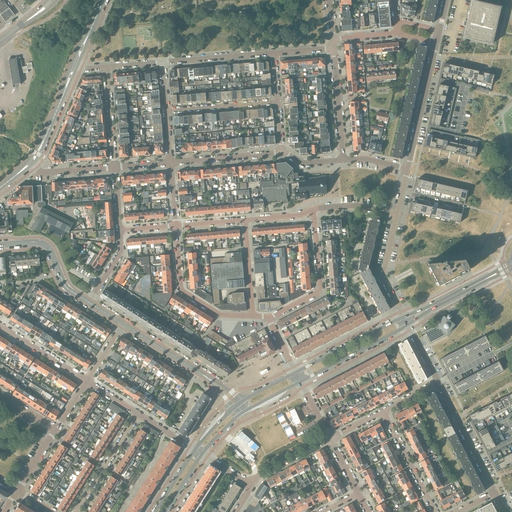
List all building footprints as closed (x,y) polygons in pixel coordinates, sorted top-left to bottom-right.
[(466,26),(464,37),(492,44),(495,30),(496,30),(501,7),(472,0),(467,22),(465,21),(464,25),(466,26)] [(4,3),(2,4),(0,6),(1,7),(0,7),(0,14),(8,8),(4,3)] [(408,14),(410,6),(401,4),(402,8),(403,8),(402,13),(408,14)] [(436,7),(428,5),(424,21),(433,23),(436,7)] [(419,8),(410,6),(408,14),(414,16),(415,14),(418,15),(419,8)] [(8,8),(0,14),(0,15),(5,22),(14,15),(8,8)] [(357,18),(357,21),(358,24),(358,27),(361,27),(368,26),(367,14),(366,14),(366,13),(364,14),(364,17),(361,17),(361,18),(357,18)] [(418,45),(415,61),(423,63),(427,47),(418,45)] [(13,59),(10,60),(9,60),(13,85),(17,84),(21,84),(18,70),(23,69),(21,60),(19,60),(19,59),(20,58),(20,57),(19,58),(18,59),(18,60),(17,60),(17,58),(13,59)] [(420,79),(423,63),(415,61),(411,77),(420,79)] [(23,67),(24,73),(28,72),(28,69),(33,68),(32,62),(27,63),(28,66),(23,67)] [(218,70),(218,66),(213,66),(213,67),(212,67),(213,75),(216,75),(216,78),(219,77),(219,74),(220,74),(220,70),(218,70)] [(492,86),(494,75),(489,74),(486,84),(486,85),(492,86)] [(416,95),(420,79),(411,77),(407,93),(416,95)] [(78,91),(77,93),(91,99),(92,97),(86,94),(87,91),(86,91),(81,89),(79,88),(79,89),(78,89),(78,90),(78,91)] [(90,101),(91,99),(77,93),(77,94),(76,95),(75,96),(76,96),(75,97),(83,100),(84,98),(90,101)] [(403,109),(412,111),(416,95),(407,93),(403,109)] [(73,103),(73,104),(83,108),(84,104),(85,102),(75,98),(74,101),(73,101),(72,102),(73,103)] [(71,109),(79,113),(80,109),(82,110),(83,108),(73,104),(72,106),(71,106),(70,108),(71,109)] [(82,114),(80,113),(79,113),(71,109),(69,112),(68,113),(68,114),(68,115),(77,118),(78,115),(81,116),(82,114)] [(409,127),(412,111),(403,109),(399,125),(409,127)] [(65,121),(65,122),(77,127),(78,124),(76,123),(77,120),(68,116),(67,116),(66,117),(66,118),(66,119),(65,121)] [(63,127),(62,128),(70,131),(72,128),(76,130),(77,127),(65,122),(64,125),(63,125),(62,126),(63,127)] [(105,127),(105,125),(97,125),(97,128),(97,131),(95,131),(92,132),(92,134),(106,133),(105,127)] [(399,125),(396,141),(405,143),(409,127),(399,125)] [(70,131),(62,128),(62,129),(61,129),(61,130),(61,131),(60,133),(74,139),(75,137),(70,135),(71,132),(70,131)] [(73,141),(74,139),(60,133),(59,135),(58,137),(58,138),(69,142),(70,139),(73,141)] [(425,145),(430,147),(432,137),(433,135),(428,134),(425,145)] [(74,148),(75,145),(69,142),(58,138),(57,140),(56,140),(56,142),(56,143),(64,146),(65,143),(71,146),(71,145),(72,145),(72,147),(74,148)] [(374,151),(377,140),(375,140),(374,142),(370,141),(368,150),(369,150),(371,151),(372,150),(374,151)] [(401,159),(403,152),(405,143),(396,141),(392,157),(401,159)] [(54,147),(53,149),(60,152),(62,147),(55,144),(55,145),(54,145),(53,146),(54,147)] [(51,154),(58,157),(60,152),(53,149),(52,152),(51,152),(50,153),(51,154)] [(68,162),(68,157),(65,157),(63,157),(63,158),(61,158),(61,157),(58,157),(51,154),(50,155),(49,156),(49,157),(49,158),(52,159),(53,160),(53,162),(53,163),(53,164),(54,164),(55,163),(63,162),(68,162)] [(286,177),(287,176),(293,168),(286,162),(277,163),(278,173),(280,173),(280,174),(285,178),(286,177)] [(293,168),(287,176),(289,177),(291,177),(291,179),(293,179),(294,183),(297,183),(297,184),(298,184),(298,185),(299,185),(305,185),(306,194),(321,192),(321,193),(326,193),(327,193),(326,189),(329,188),(328,186),(327,184),(328,183),(328,181),(325,181),(325,177),(324,177),(320,177),(320,178),(305,180),(305,179),(304,176),(299,177),(298,173),(293,174),(293,172),(292,171),(293,170),(293,169),(294,168),(293,168)] [(273,186),(268,187),(263,187),(263,190),(263,191),(263,198),(264,201),(282,199),(284,203),(287,203),(287,200),(287,199),(287,195),(289,195),(289,184),(294,183),(293,179),(291,179),(291,177),(289,177),(287,176),(286,177),(286,180),(286,184),(279,184),(279,186),(273,186)] [(305,185),(299,185),(300,188),(293,189),(293,194),(295,194),(295,196),(296,196),(296,200),(307,199),(306,195),(306,194),(305,185)] [(9,202),(8,202),(8,205),(9,205),(12,205),(12,206),(14,206),(13,205),(18,205),(25,204),(33,204),(33,206),(33,213),(28,213),(28,210),(16,210),(16,225),(24,225),(23,218),(28,218),(28,215),(33,215),(33,218),(28,229),(32,231),(32,229),(39,233),(45,221),(51,224),(47,231),(63,238),(66,232),(69,233),(69,232),(70,232),(69,231),(73,223),(44,208),(45,205),(45,203),(42,201),(41,186),(17,187),(17,194),(15,194),(14,194),(13,195),(13,197),(14,198),(14,199),(9,199),(9,202)] [(124,197),(124,202),(134,201),(134,198),(134,196),(132,196),(132,193),(124,194),(123,195),(123,196),(124,197)] [(179,195),(180,202),(194,201),(195,201),(195,196),(193,196),(193,197),(191,197),(191,194),(179,195)] [(157,212),(157,218),(164,218),(164,215),(169,215),(168,208),(164,209),(165,211),(157,212)] [(370,218),(366,233),(376,235),(380,220),(370,218)] [(366,233),(363,248),(373,250),(376,235),(366,233)] [(104,246),(101,251),(108,255),(108,254),(109,255),(110,252),(111,250),(113,246),(113,245),(106,244),(104,246)] [(373,250),(363,248),(360,262),(369,264),(373,250)] [(269,249),(253,250),(254,256),(254,259),(261,259),(269,258),(268,255),(270,255),(269,249)] [(101,251),(98,256),(105,260),(105,259),(105,260),(107,258),(106,257),(108,255),(101,251)] [(225,263),(242,262),(241,252),(224,254),(225,263)] [(105,260),(98,256),(94,253),(91,258),(102,265),(102,264),(102,265),(104,262),(103,262),(105,260)] [(100,267),(102,265),(91,258),(88,263),(98,270),(99,269),(99,270),(100,268),(100,267)] [(261,259),(254,259),(254,263),(255,274),(256,286),(268,285),(268,283),(268,280),(267,277),(267,274),(267,271),(267,268),(266,266),(266,262),(272,262),(271,258),(261,259)] [(459,273),(469,268),(465,259),(447,261),(448,262),(447,262),(446,263),(445,261),(443,262),(444,264),(442,264),(441,262),(428,263),(439,285),(444,283),(456,276),(457,276),(460,274),(459,273)] [(136,266),(134,264),(127,260),(127,261),(126,260),(125,262),(125,263),(124,265),(131,269),(133,271),(136,266)] [(213,264),(211,264),(212,282),(219,281),(230,280),(244,279),(242,262),(225,263),(222,264),(219,264),(216,264),(213,264)] [(369,265),(369,264),(360,262),(359,263),(360,263),(358,269),(360,273),(368,268),(369,265)] [(131,269),(124,265),(124,266),(123,265),(122,268),(121,270),(128,274),(133,278),(135,276),(129,272),(131,269)] [(360,273),(367,286),(375,281),(368,268),(360,273)] [(119,273),(118,275),(125,279),(128,274),(121,270),(120,271),(120,270),(119,272),(119,273)] [(125,279),(118,275),(117,276),(117,275),(116,277),(116,278),(114,280),(121,284),(125,279)] [(212,282),(212,290),(219,289),(231,288),(244,287),(244,285),(244,279),(230,280),(219,281),(212,282)] [(367,286),(374,300),(383,295),(375,281),(367,286)] [(21,283),(19,287),(17,290),(22,293),(26,287),(21,283)] [(41,285),(37,283),(36,285),(33,283),(28,292),(30,294),(33,290),(38,293),(42,286),(41,285)] [(28,284),(26,287),(22,293),(25,295),(31,286),(29,285),(28,284)] [(268,285),(256,286),(257,291),(257,299),(276,297),(275,285),(274,285),(268,285)] [(42,286),(38,293),(36,295),(39,297),(40,296),(42,298),(43,296),(47,289),(46,288),(45,288),(42,286)] [(50,291),(47,289),(43,296),(46,298),(44,301),(46,303),(48,300),(52,293),(51,292),(52,292),(50,291)] [(102,293),(100,296),(106,301),(109,302),(115,306),(120,299),(117,297),(118,296),(113,293),(111,292),(108,290),(107,291),(105,289),(103,292),(102,293)] [(164,293),(151,293),(152,300),(164,307),(172,296),(171,292),(164,293)] [(232,295),(227,295),(228,304),(246,302),(245,292),(244,292),(232,293),(232,295)] [(283,292),(279,293),(279,297),(280,301),(282,305),(289,302),(288,292),(283,292)] [(52,293),(48,300),(52,303),(57,296),(56,295),(57,295),(55,294),(55,295),(52,293)] [(179,297),(174,294),(170,301),(175,304),(179,297)] [(383,295),(374,300),(381,314),(390,309),(383,295)] [(57,296),(52,303),(57,306),(62,299),(61,298),(62,298),(60,298),(57,296)] [(323,299),(321,299),(324,306),(330,304),(326,297),(325,296),(322,298),(323,299)] [(179,297),(175,304),(180,307),(184,300),(179,297)] [(24,299),(22,302),(24,304),(26,305),(30,307),(31,304),(29,302),(24,299)] [(57,306),(60,308),(58,311),(60,312),(62,309),(67,302),(66,302),(67,301),(65,301),(62,299),(57,306)] [(120,299),(115,306),(121,310),(124,312),(130,316),(135,309),(132,307),(133,306),(128,303),(125,301),(123,300),(122,301),(120,299)] [(319,300),(315,302),(319,309),(324,306),(321,299),(319,300)] [(184,300),(180,307),(184,310),(189,303),(184,300)] [(0,308),(1,309),(1,310),(4,312),(5,311),(9,304),(4,301),(0,307),(0,308)] [(268,301),(258,302),(258,307),(258,311),(268,312),(268,311),(270,311),(269,304),(269,301),(268,301)] [(276,301),(269,301),(269,304),(270,311),(272,310),(272,311),(282,305),(280,301),(277,301),(276,301)] [(67,302),(62,309),(67,312),(72,305),(71,305),(71,304),(70,304),(67,302)] [(220,304),(214,305),(221,310),(246,311),(246,307),(246,302),(228,304),(220,304)] [(312,304),(310,305),(314,312),(319,309),(315,302),(311,304),(312,304)] [(356,303),(353,304),(352,305),(357,315),(355,316),(353,312),(350,314),(348,311),(351,309),(350,306),(344,309),(345,312),(348,319),(353,328),(368,320),(358,302),(356,303)] [(189,303),(184,310),(189,313),(194,307),(189,303)] [(14,307),(9,304),(5,311),(6,313),(11,316),(16,308),(14,307)] [(72,305),(67,312),(72,315),(77,308),(76,308),(75,307),(72,305)] [(308,305),(304,307),(308,315),(314,312),(310,305),(308,306),(308,305)] [(194,307),(189,313),(194,316),(198,310),(194,307)] [(301,310),(299,311),(303,318),(308,315),(304,307),(300,309),(301,310)] [(77,308),(72,315),(77,318),(82,311),(81,311),(80,310),(77,308)] [(135,309),(130,316),(136,320),(139,321),(145,325),(150,318),(147,316),(148,316),(138,309),(137,310),(135,309)] [(198,310),(194,316),(199,319),(203,313),(198,310)] [(16,311),(15,313),(10,320),(11,320),(11,321),(11,320),(15,323),(19,316),(21,314),(16,311)] [(82,311),(77,318),(76,321),(81,324),(82,321),(87,314),(86,314),(85,313),(82,311)] [(297,311),(293,313),(297,321),(303,318),(299,311),(297,312),(297,311)] [(203,313),(199,319),(204,323),(208,316),(203,313)] [(290,316),(288,317),(291,323),(297,321),(293,313),(289,315),(290,316)] [(87,314),(82,321),(87,325),(92,318),(91,317),(90,316),(87,314)] [(455,324),(449,320),(451,317),(448,314),(446,318),(444,316),(436,325),(425,331),(430,343),(447,334),(455,324)] [(16,323),(20,326),(24,319),(19,316),(15,323),(16,323)] [(208,316),(204,323),(209,326),(213,319),(208,316)] [(26,317),(24,319),(20,326),(22,327),(21,329),(24,330),(25,329),(29,322),(30,320),(26,317)] [(283,319),(282,319),(286,326),(291,323),(288,317),(287,317),(286,317),(283,318),(283,319)] [(92,318),(87,325),(92,328),(96,321),(96,320),(95,319),(95,320),(92,318)] [(150,318),(145,325),(151,329),(154,331),(160,335),(165,328),(162,326),(163,325),(153,319),(152,320),(150,318)] [(277,322),(281,329),(286,326),(282,319),(281,320),(277,321),(278,322),(277,322)] [(348,319),(334,326),(339,335),(353,328),(348,319)] [(96,321),(92,328),(97,331),(101,324),(101,323),(100,322),(100,323),(96,321)] [(25,329),(30,332),(34,325),(29,322),(25,329),(25,330),(25,329)] [(101,324),(97,331),(102,334),(106,327),(106,326),(105,326),(101,324)] [(307,329),(301,332),(310,350),(324,342),(319,331),(316,327),(315,324),(309,328),(314,337),(312,338),(307,329)] [(339,335),(334,326),(333,324),(327,327),(328,330),(326,331),(325,328),(319,331),(324,342),(339,335)] [(30,332),(34,335),(39,328),(34,325),(30,332),(30,333),(30,332)] [(43,331),(41,330),(42,328),(40,327),(39,328),(34,335),(35,335),(35,336),(35,335),(39,338),(43,331)] [(106,327),(102,334),(107,337),(111,330),(110,329),(106,327)] [(186,327),(184,331),(192,335),(194,331),(186,327)] [(165,328),(160,335),(166,339),(169,340),(175,344),(180,337),(177,335),(178,335),(168,328),(167,329),(165,328)] [(44,341),(48,335),(50,332),(45,329),(43,331),(39,338),(40,338),(39,339),(40,339),(40,338),(44,341)] [(257,333),(261,342),(266,351),(274,348),(274,347),(273,347),(272,344),(272,343),(271,343),(269,338),(266,333),(264,329),(257,333)] [(228,341),(211,330),(208,336),(224,347),(228,341)] [(301,332),(294,335),(299,345),(297,346),(292,336),(286,339),(296,357),(310,350),(301,332)] [(257,333),(250,336),(260,355),(266,351),(261,342),(257,333)] [(53,338),(48,335),(44,341),(44,342),(45,342),(49,344),(53,338)] [(481,338),(476,340),(481,350),(486,347),(490,345),(485,335),(481,338)] [(246,362),(260,355),(250,336),(247,337),(250,343),(247,344),(245,345),(242,347),(239,348),(246,362)] [(180,337),(175,344),(181,348),(184,350),(190,354),(191,354),(195,347),(192,345),(193,344),(183,338),(182,339),(180,337)] [(49,345),(54,347),(58,341),(53,338),(49,344),(49,345)] [(119,345),(124,348),(129,341),(128,340),(127,340),(124,338),(119,345)] [(6,341),(4,339),(0,344),(0,346),(4,349),(9,342),(7,341),(6,341)] [(58,350),(62,344),(63,342),(59,339),(58,341),(54,347),(54,348),(58,350)] [(230,347),(240,365),(246,362),(239,348),(237,350),(234,345),(234,344),(232,339),(228,341),(224,347),(227,348),(230,347)] [(405,357),(413,353),(410,346),(409,344),(407,340),(398,344),(400,348),(401,350),(405,357)] [(476,340),(472,343),(477,352),(481,350),(476,340)] [(124,348),(129,351),(134,344),(133,344),(133,343),(132,343),(129,341),(124,348)] [(9,342),(4,349),(9,352),(14,346),(14,345),(12,344),(11,344),(9,342)] [(195,347),(191,354),(193,355),(196,357),(201,350),(204,345),(201,343),(197,349),(195,347)] [(472,343),(467,345),(472,355),(477,352),(472,343)] [(59,351),(63,353),(67,347),(62,344),(58,350),(59,350),(59,351)] [(129,351),(134,354),(138,347),(138,346),(137,346),(134,344),(129,351)] [(467,345),(462,347),(467,357),(472,355),(467,345)] [(16,347),(14,346),(9,352),(15,355),(19,349),(17,347),(16,347)] [(64,354),(68,356),(72,350),(67,347),(63,353),(64,353),(63,354),(64,354)] [(134,354),(139,357),(143,350),(142,349),(138,347),(134,354)] [(462,347),(458,350),(463,359),(467,357),(462,347)] [(21,351),(19,349),(15,355),(20,359),(24,352),(22,350),(21,351)] [(77,353),(72,350),(68,356),(68,357),(69,357),(73,359),(77,353)] [(143,350),(139,357),(142,359),(141,361),(143,362),(144,360),(148,353),(147,352),(143,350)] [(196,357),(203,362),(205,363),(211,367),(216,360),(213,358),(214,357),(204,351),(203,352),(201,350),(196,357)] [(444,357),(440,359),(445,369),(449,366),(454,364),(458,362),(463,359),(458,350),(453,352),(449,354),(444,357)] [(73,360),(77,362),(83,354),(78,351),(77,353),(73,359),(73,360)] [(27,354),(24,352),(20,359),(25,362),(29,355),(27,353),(27,354)] [(82,365),(86,359),(88,356),(83,353),(83,354),(77,362),(78,363),(82,365)] [(144,360),(149,363),(153,356),(152,355),(148,353),(144,360)] [(370,360),(374,369),(389,361),(387,358),(387,356),(387,357),(384,353),(370,360)] [(409,365),(412,370),(420,366),(417,360),(416,358),(413,353),(405,357),(408,363),(409,365)] [(32,357),(29,355),(25,362),(30,365),(34,358),(32,357)] [(153,356),(149,363),(154,367),(158,359),(157,358),(153,356)] [(31,366),(36,369),(41,363),(38,361),(36,359),(31,366)] [(83,366),(87,368),(91,362),(86,359),(82,365),(83,366)] [(162,362),(158,359),(154,367),(159,370),(163,362),(162,361),(162,362)] [(216,360),(211,367),(217,371),(220,373),(226,377),(228,374),(229,374),(229,373),(231,370),(228,368),(229,367),(219,361),(218,361),(216,360)] [(355,368),(360,376),(372,370),(374,369),(370,360),(355,368)] [(485,368),(480,370),(485,380),(490,378),(494,375),(499,373),(504,370),(499,361),(494,363),(489,366),(485,368)] [(41,362),(41,363),(36,369),(38,370),(42,373),(43,370),(46,366),(43,364),(41,362)] [(166,365),(163,362),(159,370),(163,373),(168,366),(168,365),(167,364),(166,365)] [(42,373),(47,376),(51,369),(48,367),(46,366),(43,370),(42,373)] [(168,366),(163,373),(168,376),(173,369),(172,368),(173,368),(172,368),(171,368),(168,366)] [(418,383),(427,379),(420,366),(412,370),(418,383)] [(341,375),(346,384),(360,376),(355,368),(351,370),(341,375)] [(50,381),(52,379),(56,372),(53,370),(51,369),(47,376),(46,378),(50,381)] [(100,376),(104,379),(108,372),(103,369),(103,370),(99,376),(100,376),(100,377),(100,376)] [(178,372),(173,369),(168,376),(173,379),(178,372)] [(480,370),(476,373),(481,382),(485,380),(480,370)] [(109,382),(113,375),(114,374),(109,371),(108,372),(104,379),(105,379),(104,379),(105,380),(105,379),(109,382)] [(57,382),(61,375),(59,373),(56,372),(52,379),(57,382)] [(178,372),(173,379),(178,382),(183,375),(178,372)] [(476,373),(471,375),(476,385),(481,382),(476,373)] [(61,375),(57,382),(62,385),(66,378),(64,377),(64,376),(61,375)] [(110,382),(114,385),(118,378),(113,375),(109,382),(109,383),(110,382)] [(188,378),(183,375),(178,382),(177,384),(180,386),(182,387),(188,378)] [(341,375),(327,383),(331,391),(346,384),(341,375)] [(471,375),(467,378),(472,387),(476,385),(471,375)] [(12,381),(7,378),(3,384),(8,387),(12,381)] [(19,398),(24,390),(27,385),(26,385),(29,381),(23,378),(21,381),(24,383),(21,388),(18,386),(13,394),(19,398)] [(66,378),(62,385),(67,388),(71,381),(69,380),(69,379),(66,378)] [(114,385),(118,388),(122,381),(118,378),(114,385),(114,386),(114,385)] [(467,378),(462,380),(467,389),(472,387),(467,378)] [(119,388),(123,391),(127,384),(124,383),(126,381),(124,379),(122,381),(118,388),(119,388),(119,389),(119,388)] [(458,382),(453,385),(458,394),(463,392),(467,389),(462,380),(458,382)] [(17,384),(12,381),(8,387),(13,391),(17,384)] [(73,392),(77,385),(77,384),(77,385),(74,383),(72,381),(71,381),(67,388),(73,392)] [(25,402),(35,385),(30,382),(28,386),(30,387),(27,392),(24,390),(19,398),(25,402)] [(128,394),(132,387),(133,385),(129,382),(127,384),(123,391),(123,392),(124,391),(128,394)] [(402,392),(399,385),(398,382),(392,385),(393,387),(397,395),(402,392)] [(404,382),(399,385),(402,392),(408,389),(404,382)] [(317,399),(331,391),(327,383),(312,390),(314,394),(315,396),(317,399)] [(42,390),(40,389),(35,385),(25,402),(31,405),(36,397),(39,393),(40,393),(42,390)] [(132,387),(128,394),(128,395),(129,395),(133,397),(137,390),(132,387)] [(393,387),(388,390),(392,397),(397,395),(393,387)] [(137,400),(142,394),(143,391),(138,388),(137,390),(133,397),(133,398),(134,398),(137,400)] [(37,409),(47,393),(42,390),(40,393),(41,394),(38,399),(36,397),(31,405),(37,409)] [(388,390),(382,393),(386,400),(392,397),(388,390)] [(483,492),(484,491),(485,491),(434,391),(426,395),(477,495),(483,492)] [(90,397),(97,402),(100,396),(94,392),(90,397)] [(48,405),(47,405),(45,403),(48,399),(50,399),(52,396),(47,393),(37,409),(43,413),(48,405)] [(206,395),(203,393),(201,396),(197,402),(198,402),(196,404),(192,410),(190,415),(189,414),(185,421),(186,421),(184,423),(184,422),(180,429),(179,431),(178,432),(182,434),(187,437),(188,437),(188,436),(190,432),(197,422),(199,418),(200,417),(199,417),(202,414),(211,399),(211,400),(212,399),(211,399),(211,398),(207,396),(206,395)] [(381,403),(386,400),(382,393),(377,396),(381,403)] [(138,401),(142,403),(146,397),(142,394),(137,400),(138,400),(138,401)] [(143,404),(144,404),(144,405),(144,406),(146,407),(147,407),(147,406),(151,399),(153,396),(148,394),(146,397),(142,403),(143,403),(142,404),(143,404)] [(375,397),(372,399),(375,406),(381,403),(377,396),(376,394),(374,395),(375,397)] [(53,408),(56,404),(58,400),(52,396),(47,405),(48,405),(43,413),(48,416),(53,408)] [(87,403),(93,407),(97,402),(90,397),(87,403)] [(369,400),(366,402),(370,409),(375,406),(372,399),(371,397),(368,398),(369,400)] [(506,409),(511,407),(505,397),(501,399),(506,409)] [(148,407),(152,409),(156,402),(151,399),(147,406),(148,406),(147,407),(148,407)] [(361,404),(365,411),(370,409),(366,402),(365,399),(362,400),(364,403),(361,404)] [(496,401),(502,412),(506,409),(501,399),(496,401)] [(59,406),(56,410),(53,408),(48,416),(54,420),(60,412),(59,412),(65,404),(58,400),(56,404),(59,406)] [(502,412),(496,401),(492,404),(497,414),(502,412)] [(153,410),(157,412),(161,406),(156,402),(152,409),(152,410),(153,410)] [(87,403),(84,407),(84,408),(90,412),(93,407),(87,403)] [(161,415),(166,407),(167,406),(164,404),(165,404),(163,403),(161,406),(157,412),(157,413),(161,415)] [(421,411),(418,403),(417,404),(416,404),(414,405),(412,406),(416,414),(421,411)] [(361,404),(356,407),(359,414),(365,411),(361,404)] [(492,404),(487,406),(492,415),(492,416),(492,417),(497,414),(492,404)] [(350,410),(354,417),(359,414),(356,407),(355,405),(352,407),(353,408),(350,410)] [(416,414),(412,406),(412,407),(411,406),(409,408),(407,409),(411,417),(412,419),(414,418),(413,415),(416,414)] [(492,416),(492,415),(487,406),(483,408),(488,418),(492,416)] [(162,416),(166,418),(171,412),(172,410),(166,407),(161,415),(162,416)] [(90,412),(84,408),(80,413),(87,417),(90,412)] [(483,408),(478,411),(482,419),(483,420),(488,418),(483,408)] [(411,417),(407,409),(406,409),(403,410),(404,411),(402,412),(406,419),(411,417)] [(350,410),(345,413),(348,420),(354,417),(350,410)] [(339,416),(343,423),(348,420),(345,413),(343,414),(341,411),(338,413),(339,416)] [(478,411),(473,413),(478,421),(482,419),(478,411)] [(406,419),(402,412),(401,412),(398,413),(398,414),(396,415),(400,422),(403,428),(406,426),(403,421),(406,419)] [(87,417),(80,413),(77,418),(84,422),(87,417)] [(479,422),(478,421),(473,413),(469,415),(474,425),(479,422)] [(117,414),(114,420),(121,424),(124,419),(124,418),(121,416),(117,414)] [(328,421),(332,428),(338,426),(334,418),(332,416),(330,417),(331,420),(328,421)] [(339,416),(334,418),(338,426),(343,423),(339,416)] [(84,422),(77,418),(74,423),(81,427),(84,422)] [(121,424),(114,420),(111,425),(117,429),(121,424)] [(81,427),(74,423),(71,428),(77,432),(81,427)] [(374,426),(374,427),(377,434),(380,432),(383,438),(380,439),(382,443),(387,440),(386,437),(386,436),(383,431),(384,431),(380,423),(377,425),(377,424),(374,426)] [(114,434),(116,431),(117,429),(111,425),(107,430),(114,434)] [(372,437),(377,434),(374,427),(372,428),(372,427),(369,429),(368,429),(372,437)] [(477,432),(480,437),(488,432),(489,433),(491,432),(488,427),(486,428),(477,432)] [(77,432),(71,428),(68,433),(74,438),(77,432)] [(413,428),(405,432),(406,434),(407,436),(406,436),(408,439),(409,439),(416,435),(413,428)] [(141,429),(137,435),(144,439),(148,434),(148,433),(147,433),(144,431),(141,429)] [(364,432),(363,432),(367,439),(372,437),(368,429),(367,430),(366,430),(364,431),(364,432)] [(114,434),(107,430),(104,435),(111,440),(114,434)] [(367,439),(363,432),(361,433),(359,434),(360,434),(358,435),(362,442),(367,439)] [(480,437),(482,441),(491,437),(489,433),(488,432),(480,437)] [(74,438),(68,433),(64,439),(71,443),(74,438)] [(111,440),(104,435),(101,440),(107,445),(111,440)] [(141,444),(144,439),(137,435),(134,440),(141,444)] [(349,435),(342,439),(343,442),(344,445),(345,445),(352,441),(349,435)] [(416,435),(409,439),(410,441),(409,441),(411,444),(412,445),(419,441),(416,435)] [(491,437),(482,441),(485,446),(493,441),(493,442),(495,441),(493,436),(491,437)] [(107,445),(101,440),(97,446),(104,450),(107,445)] [(134,440),(131,445),(138,449),(141,444),(134,440)] [(181,447),(171,441),(162,455),(172,461),(181,447)] [(352,441),(345,445),(346,447),(345,447),(347,450),(348,451),(355,447),(352,441)] [(388,441),(385,443),(385,444),(382,446),(385,452),(392,448),(392,447),(390,444),(389,442),(389,443),(388,441)] [(419,441),(412,445),(412,447),(413,450),(414,449),(414,450),(422,446),(419,441)] [(496,446),(493,442),(493,441),(485,446),(487,451),(496,446)] [(61,444),(57,449),(64,453),(67,448),(61,444)] [(131,445),(128,450),(134,455),(138,449),(131,445)] [(104,450),(97,446),(94,451),(101,455),(104,450)] [(422,446),(414,450),(415,452),(416,455),(417,455),(417,456),(424,452),(425,452),(422,446)] [(355,447),(348,451),(349,452),(348,453),(349,455),(350,455),(350,456),(358,452),(355,447)] [(385,454),(387,457),(395,454),(394,453),(395,453),(393,450),(392,448),(385,452),(383,453),(384,455),(385,454)] [(54,455),(61,459),(64,453),(57,449),(54,455)] [(323,449),(315,453),(319,459),(327,455),(325,451),(324,452),(323,449)] [(131,460),(134,455),(128,450),(124,456),(131,460)] [(101,455),(94,451),(91,456),(98,460),(101,455)] [(358,452),(350,456),(351,458),(352,461),(353,460),(353,461),(360,457),(358,452)] [(424,452),(417,456),(418,457),(418,458),(419,460),(420,461),(427,457),(424,452)] [(395,454),(387,457),(390,463),(398,459),(397,458),(398,458),(396,455),(395,454)] [(54,455),(51,460),(57,464),(61,459),(54,455)] [(162,455),(153,469),(163,475),(172,461),(162,455)] [(327,455),(319,459),(321,464),(329,461),(327,458),(328,458),(327,455)] [(507,466),(511,464),(507,455),(502,457),(507,466)] [(124,456),(121,461),(128,465),(131,460),(124,456)] [(360,457),(353,461),(354,463),(353,463),(355,466),(356,467),(363,463),(360,457)] [(502,468),(498,460),(497,457),(492,460),(497,471),(502,468)] [(502,457),(498,460),(502,468),(507,466),(502,457)] [(428,458),(421,462),(421,463),(420,463),(422,466),(423,467),(430,464),(428,458)] [(302,460),(299,461),(304,469),(309,467),(305,459),(305,460),(303,461),(302,460)] [(393,468),(400,464),(400,463),(399,461),(398,459),(390,463),(393,468)] [(47,465),(54,469),(57,464),(51,460),(47,465)] [(84,466),(91,471),(94,465),(88,461),(84,466)] [(121,461),(118,466),(124,470),(128,465),(121,461)] [(294,465),(298,472),(304,469),(299,461),(296,463),(296,464),(294,465)] [(329,461),(321,464),(324,470),(332,466),(331,462),(330,463),(329,461)] [(432,462),(430,464),(423,467),(424,468),(423,468),(425,471),(426,473),(434,469),(435,468),(432,462)] [(363,463),(356,467),(357,468),(356,468),(358,471),(358,472),(366,468),(363,463)] [(400,464),(393,468),(396,473),(403,470),(403,469),(402,466),(401,466),(400,464)] [(47,465),(44,470),(51,474),(54,469),(47,465)] [(291,466),(288,467),(292,475),(298,472),(294,465),(292,466),(291,466)] [(84,466),(81,472),(88,476),(91,471),(84,466)] [(124,470),(118,466),(114,471),(121,475),(124,471),(124,470)] [(219,472),(210,466),(206,472),(207,473),(206,474),(205,474),(201,480),(210,486),(219,472)] [(332,466),(324,470),(327,475),(334,472),(333,469),(334,469),(332,466)] [(292,475),(288,467),(285,469),(285,470),(283,471),(287,479),(289,478),(289,477),(292,475)] [(365,478),(372,474),(369,468),(362,472),(363,474),(362,474),(364,477),(364,476),(365,478)] [(154,490),(163,475),(153,469),(144,483),(154,490)] [(434,469),(426,473),(426,474),(427,477),(428,476),(429,478),(436,475),(434,469)] [(44,470),(41,475),(48,479),(51,474),(44,470)] [(285,480),(287,479),(283,471),(281,472),(280,471),(277,473),(281,481),(284,479),(285,480)] [(398,478),(393,480),(394,483),(397,482),(396,481),(399,480),(406,476),(406,474),(405,471),(404,471),(397,475),(398,478)] [(81,472),(78,477),(84,481),(88,476),(81,472)] [(334,472),(327,475),(330,481),(338,477),(336,474),(334,472)] [(374,472),(372,474),(365,478),(366,479),(365,479),(367,482),(367,481),(367,482),(375,479),(377,478),(374,472)] [(281,481),(277,473),(274,475),(274,476),(272,477),(275,484),(281,481)] [(38,480),(45,484),(48,479),(41,475),(38,480)] [(436,475),(429,478),(429,479),(430,482),(431,482),(432,484),(439,480),(436,475)] [(108,481),(115,485),(118,480),(111,476),(108,481)] [(399,487),(402,486),(409,482),(408,480),(409,479),(407,477),(406,476),(399,480),(401,483),(398,485),(399,487)] [(74,482),(81,486),(84,481),(78,477),(74,482)] [(266,479),(266,480),(270,487),(275,484),(272,477),(269,478),(269,477),(266,479)] [(338,477),(330,481),(333,487),(340,483),(339,481),(340,480),(338,477)] [(370,488),(378,484),(375,479),(367,482),(368,484),(369,487),(370,487),(370,488)] [(38,480),(35,485),(41,490),(45,484),(38,480)] [(196,488),(192,494),(202,499),(210,486),(201,480),(197,486),(198,486),(197,488),(196,488)] [(270,487),(266,480),(263,482),(261,486),(260,485),(258,488),(265,493),(269,488),(268,487),(270,487)] [(439,480),(432,484),(432,485),(433,487),(435,489),(436,491),(439,489),(438,487),(442,485),(439,480)] [(108,481),(105,487),(111,491),(115,485),(108,481)] [(235,499),(242,488),(238,486),(239,484),(234,481),(233,483),(235,484),(228,494),(235,499)] [(74,482),(71,487),(78,492),(81,486),(74,482)] [(405,491),(412,487),(411,485),(410,482),(409,482),(402,486),(405,491)] [(145,504),(154,490),(144,483),(135,498),(145,504)] [(340,483),(333,487),(336,492),(344,488),(342,485),(341,485),(340,483)] [(378,484),(370,488),(371,491),(372,491),(373,493),(380,489),(382,488),(381,486),(379,487),(378,484)] [(31,491),(38,495),(41,490),(35,485),(31,491)] [(71,487),(68,492),(75,497),(78,492),(71,487)] [(105,487),(101,492),(108,496),(111,491),(105,487)] [(405,491),(408,497),(415,493),(414,490),(413,488),(412,487),(405,491)] [(254,496),(254,497),(259,500),(260,500),(261,498),(262,498),(265,493),(258,488),(256,491),(256,492),(254,496)] [(376,498),(383,494),(380,489),(373,493),(373,494),(374,497),(375,496),(376,498)] [(450,505),(446,498),(443,499),(441,494),(443,492),(442,489),(436,492),(440,501),(444,508),(447,507),(449,506),(449,505),(450,505)] [(462,489),(457,492),(460,500),(462,499),(465,498),(465,497),(466,497),(465,495),(462,489)] [(332,500),(330,495),(327,490),(324,492),(329,502),(332,500)] [(322,491),(316,494),(320,502),(323,500),(323,499),(325,498),(322,491)] [(65,498),(71,502),(75,497),(68,492),(65,498)] [(98,497),(105,501),(108,496),(101,492),(98,497)] [(460,500),(457,492),(451,495),(455,502),(457,501),(457,502),(460,500)] [(414,500),(415,501),(418,500),(417,498),(418,498),(417,496),(416,493),(415,493),(408,497),(410,502),(414,500)] [(188,501),(184,507),(191,511),(193,511),(202,499),(192,494),(189,499),(190,500),(188,502),(188,501)] [(228,494),(221,505),(228,510),(235,499),(228,494)] [(320,502),(316,494),(310,497),(314,504),(317,503),(320,502)] [(378,504),(386,500),(383,494),(376,498),(376,499),(377,502),(378,504)] [(451,495),(446,498),(450,505),(452,504),(455,503),(454,503),(455,502),(451,495)] [(98,497),(95,502),(102,507),(105,501),(98,497)] [(310,497),(305,500),(309,508),(312,506),(312,505),(314,504),(310,497)] [(65,498),(61,503),(68,507),(71,502),(65,498)] [(126,511),(139,511),(145,504),(135,498),(126,511)] [(309,508),(305,500),(301,501),(301,500),(299,502),(303,510),(305,508),(306,509),(309,508)] [(420,501),(415,503),(416,507),(418,505),(421,511),(419,511),(418,511),(425,511),(424,509),(420,501)] [(19,502),(14,511),(15,511),(31,511),(32,511),(19,502)] [(95,502),(91,508),(98,511),(102,507),(95,502)] [(297,504),(294,506),(297,511),(300,511),(301,511),(303,510),(299,502),(296,503),(297,504)] [(387,508),(384,502),(376,506),(377,507),(376,507),(378,510),(379,511),(387,508)] [(494,511),(495,510),(495,509),(491,502),(479,509),(480,510),(480,511),(494,511)] [(63,511),(64,511),(68,507),(61,503),(58,508),(63,511)]
